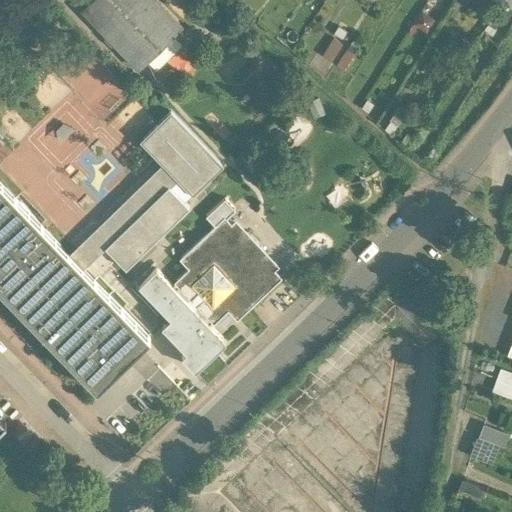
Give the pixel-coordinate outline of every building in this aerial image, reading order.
[(181,24),(157,0),(89,0),(81,9),(138,67),(181,24)] [(331,33),(320,50),(342,64),(353,47),(331,33)] [(223,162),(171,109),(141,138),(162,160),(169,167),(161,176),(168,183),(169,185),(177,177),(193,192),(223,162)] [(162,160),(67,252),(82,267),(104,244),(168,183),(161,176),(169,167),(162,160)] [(67,252),(0,181),(0,288),(95,387),(148,336),(82,267),(67,252)] [(168,183),(104,244),(126,266),(189,204),(169,185),(168,183)] [(215,225),(180,258),(189,267),(175,281),(176,282),(173,286),(155,267),(138,283),(170,316),(161,325),(186,350),(181,355),(194,369),(225,340),(208,322),(211,319),(213,320),(227,306),(236,316),(279,275),(263,257),(267,253),(245,230),(240,234),(225,217),(235,208),(224,197),(205,215),(215,225)] [(511,368),(501,364),(497,375),(511,380),(511,368)] [(511,380),(497,375),(492,387),(511,394),(511,380)] [(510,429),(485,419),(480,431),(505,441),(510,429)]
